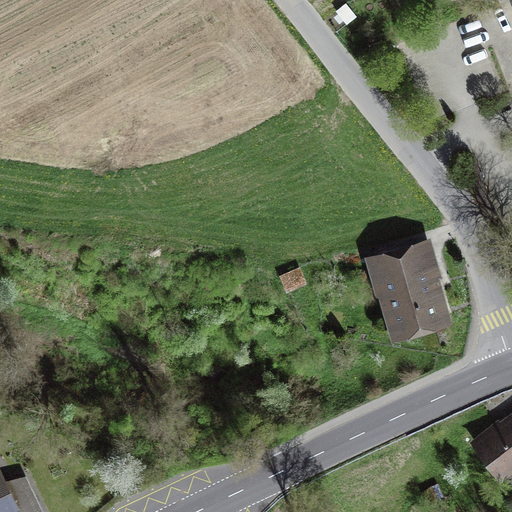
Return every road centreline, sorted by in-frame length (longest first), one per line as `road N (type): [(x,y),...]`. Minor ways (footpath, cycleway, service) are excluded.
road 1 (unclassified): [(290,0),(451,206),(511,365)]
road 2 (secondary): [(511,365),(196,511)]
